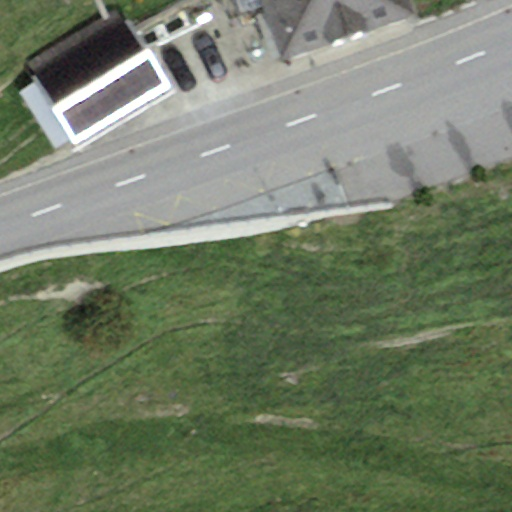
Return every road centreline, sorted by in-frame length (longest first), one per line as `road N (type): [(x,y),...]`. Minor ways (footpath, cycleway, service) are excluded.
road 1 (secondary): [(511,42),(0,227)]
road 2 (unknown): [(213,153),(265,5)]
